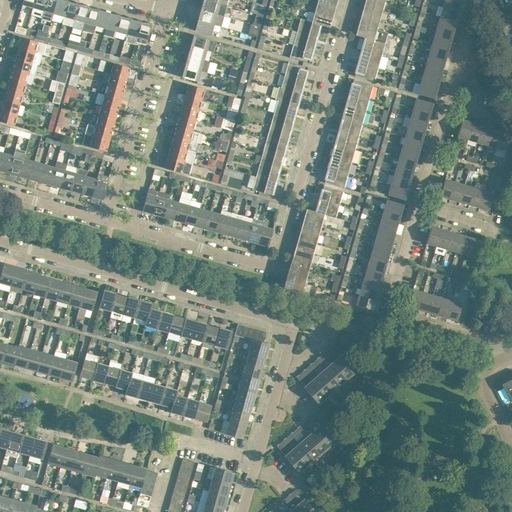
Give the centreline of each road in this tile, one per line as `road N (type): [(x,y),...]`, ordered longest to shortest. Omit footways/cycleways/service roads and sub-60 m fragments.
road 1 (unclassified): [(128,229),(273,270),(351,0)]
road 2 (residential): [(0,240),(281,318)]
road 3 (unclassified): [(128,229),(186,24),(176,7)]
road 4 (unclassified): [(506,356),(390,312),(417,212)]
road 5 (unclassified): [(162,7),(103,221)]
road 6 (unclassified): [(256,460),(180,439),(159,509)]
